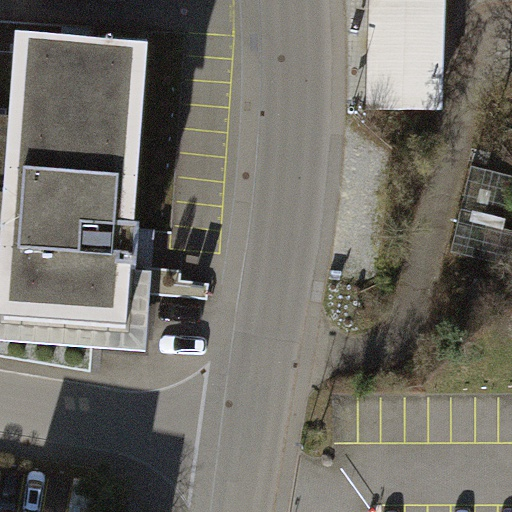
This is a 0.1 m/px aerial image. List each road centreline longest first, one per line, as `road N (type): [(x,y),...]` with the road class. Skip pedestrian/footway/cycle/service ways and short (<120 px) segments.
road 1 (unclassified): [(296,0),(291,178),(256,449)]
road 2 (residential): [(0,401),(256,449)]
